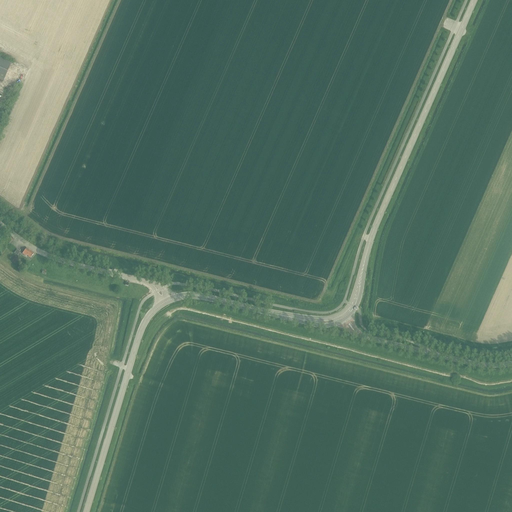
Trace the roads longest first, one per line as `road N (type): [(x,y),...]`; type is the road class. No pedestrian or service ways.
road 1 (track): [(99,511),(137,385),(160,334),(178,319),(486,395),(511,392)]
road 2 (secondary): [(343,316),(474,0)]
road 3 (secondary): [(85,511),(141,328),(165,301)]
road 4 (unclassified): [(511,363),(476,364),(366,337),(343,316)]
road 5 (unclassified): [(147,282),(55,258),(0,224)]
road 6 (secondary): [(165,301),(196,295),(296,318)]
